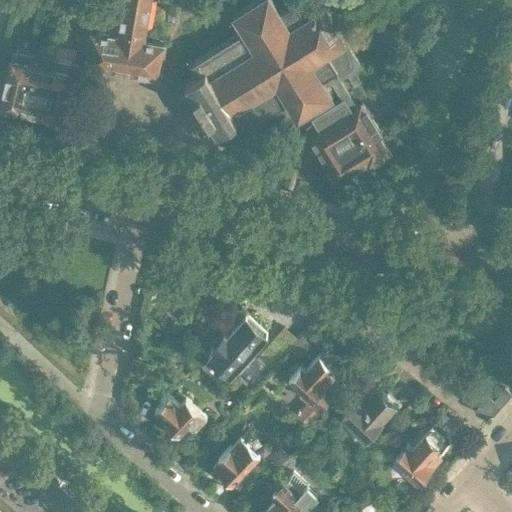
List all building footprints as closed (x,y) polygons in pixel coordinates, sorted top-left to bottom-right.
[(144,38),(150,0),(109,0),(104,32),(90,29),(84,64),(116,69),(117,67),(128,69),(127,71),(159,76),(165,42),(144,38)] [(321,76),(328,49),(345,38),(338,26),(339,25),(336,19),(334,20),(324,4),(317,9),(315,7),(314,8),(311,3),(307,6),(311,12),(306,15),(296,0),(292,0),(279,8),(274,0),(254,0),(234,13),(244,29),(238,57),(220,68),(225,76),(223,78),(234,96),(237,95),(242,103),(259,92),(288,100),(298,116),(333,94),(332,93),(321,76)] [(197,73),(186,80),(217,130),(228,123),(235,135),(237,134),(236,132),(288,100),(259,92),(242,103),(237,95),(234,96),(223,78),(225,76),(220,68),(238,57),(244,29),(192,61),(191,59),(189,61),(197,73)] [(381,131),(362,101),(357,105),(338,75),(345,71),(353,66),(360,62),(345,38),(328,49),(321,76),(332,93),(339,89),(343,97),(314,116),(316,120),(308,125),(313,132),(309,134),(315,144),(313,145),(318,154),(320,152),(325,160),(323,162),(325,165),(324,166),(332,177),(333,177),(335,180),(339,178),(340,179),(352,171),(351,170),(367,160),(368,163),(390,150),(380,133),(381,131)] [(1,104),(20,108),(33,53),(14,48),(8,72),(7,72),(3,88),(4,89),(1,104)] [(53,57),(33,53),(20,108),(41,113),(53,57)] [(75,62),(53,57),(41,113),(62,118),(65,103),(67,103),(71,87),(69,86),(75,62)] [(353,66),(345,71),(354,85),(362,80),(353,66)] [(267,331),(246,312),(227,334),(224,331),(214,343),(212,345),(214,348),(209,354),(230,373),(267,331)] [(301,363),(289,375),(303,387),(300,390),(311,399),(295,416),(306,426),(332,398),(321,388),(334,374),(328,368),(332,364),(320,352),(306,367),(301,363)] [(489,418),(511,391),(505,385),(494,398),(487,392),(481,398),(469,388),(463,395),(489,418)] [(396,403),(377,386),(363,400),(359,397),(341,416),(365,438),(382,419),(382,418),(396,403)] [(164,421),(166,422),(179,433),(189,421),(196,427),(207,415),(186,397),(180,403),(169,393),(156,407),(167,417),(164,421)] [(432,425),(426,431),(412,447),(406,442),(395,455),(409,467),(407,470),(417,479),(441,453),(434,448),(444,437),(432,425)] [(213,465),(219,471),(232,482),(260,452),(241,434),(232,445),(230,443),(218,456),(220,458),(213,465)] [(366,464),(355,474),(364,483),(374,472),(366,464)] [(298,511),(299,511),(310,499),(317,492),(293,470),(284,480),(285,480),(273,492),(278,497),(264,511),(298,511)] [(309,511),(323,498),(317,492),(310,499),(299,511),(300,511),(309,511)]
